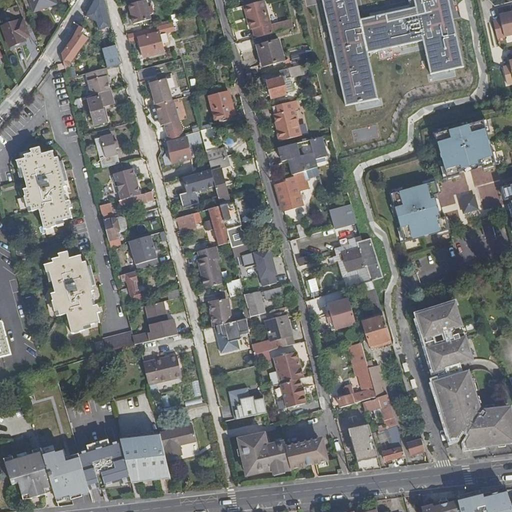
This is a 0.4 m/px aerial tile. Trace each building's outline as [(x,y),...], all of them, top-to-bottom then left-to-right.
[(29,0),(34,12),(56,4),(54,0),(29,0)] [(105,0),(93,0),(89,10),(86,15),(94,20),(96,15),(97,16),(100,28),(112,25),(105,0)] [(143,0),(134,0),(126,2),(131,21),(148,17),(143,0)] [(251,27),(254,35),(272,31),(262,0),(258,0),(251,2),(243,4),(250,27),(251,27)] [(352,0),(317,0),(340,104),(375,97),(365,51),(423,39),(430,71),(460,65),(445,0),(411,0),(413,7),(357,19),(352,0)] [(19,2),(0,9),(0,18),(10,48),(31,40),(19,2)] [(511,10),(498,14),(499,18),(492,20),(496,37),(511,33),(511,10)] [(170,29),(168,21),(127,32),(129,39),(138,37),(142,55),(163,49),(160,32),(170,29)] [(84,29),(80,26),(79,28),(71,43),(62,55),(66,69),(79,51),(89,38),(82,33),(84,29)] [(278,38),(257,44),(262,63),(283,57),(278,38)] [(89,58),(93,72),(108,67),(122,64),(117,44),(103,48),(105,53),(89,58)] [(311,49),(299,52),(302,62),(313,59),(311,49)] [(290,55),(292,65),(302,62),(299,52),(299,50),(296,50),(296,54),(290,55)] [(508,65),(501,67),(506,84),(511,82),(511,59),(507,61),(508,65)] [(304,71),(302,62),(292,65),(262,72),(264,81),(267,79),(271,97),(288,93),(284,76),(304,71)] [(110,77),(108,67),(93,72),(88,73),(94,96),(99,95),(111,91),(112,91),(110,84),(108,77),(110,77)] [(150,79),(155,101),(168,98),(171,97),(166,75),(150,79)] [(228,88),(209,94),(215,118),(235,112),(228,88)] [(115,104),(111,91),(99,95),(100,97),(90,100),(91,103),(87,104),(92,120),(95,119),(97,125),(108,123),(103,107),(115,104)] [(173,118),(168,98),(155,101),(150,102),(156,122),(159,122),(173,118)] [(276,128),(279,138),(300,134),(294,109),(297,108),(295,99),(271,105),(277,127),(276,128)] [(175,126),(173,118),(159,122),(161,129),(175,126)] [(480,162),(481,167),(494,163),(493,158),(481,120),(433,134),(446,178),(459,174),(457,170),(480,162)] [(161,129),(163,138),(177,135),(175,126),(161,129)] [(218,147),(213,126),(200,129),(208,159),(226,155),(227,154),(224,145),(218,147)] [(186,135),(178,137),(180,145),(188,143),(186,135)] [(96,140),(103,168),(120,163),(112,136),(96,140)] [(289,161),(292,172),(318,165),(316,157),(324,155),(319,136),(309,139),(312,150),(300,153),(297,141),(279,145),(282,158),(291,156),(293,159),(289,161)] [(178,137),(166,140),(171,161),(183,158),(180,145),(178,137)] [(188,143),(180,145),(183,158),(191,156),(188,143)] [(20,166),(23,166),(28,186),(25,186),(27,193),(25,194),(28,203),(33,202),(34,208),(41,206),(47,227),(58,224),(57,220),(73,216),(71,207),(74,206),(71,198),(67,199),(65,192),(67,192),(65,185),(68,184),(60,155),(56,156),(54,149),(43,152),(40,145),(32,147),(32,150),(25,153),(26,155),(18,158),(20,166)] [(226,155),(208,159),(211,168),(218,196),(220,203),(228,201),(230,201),(221,167),(229,165),(226,155)] [(299,182),(320,176),(318,165),(292,172),(291,173),(292,176),(284,178),(285,180),(274,182),(281,209),(299,203),(295,189),(300,188),(299,182)] [(122,200),(140,194),(133,168),(114,174),(122,200)] [(211,168),(183,175),(187,192),(215,185),(211,168)] [(432,196),(437,195),(433,183),(390,196),(403,244),(447,231),(444,218),(439,219),(432,196)] [(511,206),(511,222),(511,223),(511,183),(501,187),(505,200),(510,198),(511,206)] [(156,195),(155,190),(140,194),(122,200),(114,202),(116,207),(156,195)] [(473,195),(459,199),(463,214),(477,209),(473,195)] [(206,200),(208,207),(209,207),(220,204),(220,203),(218,196),(206,200)] [(229,204),(228,201),(220,203),(220,204),(227,230),(241,227),(235,202),(229,204)] [(114,219),(110,203),(101,206),(111,248),(121,245),(119,236),(122,232),(119,222),(114,219)] [(349,203),(328,208),(333,226),(354,221),(349,203)] [(227,230),(220,204),(209,207),(212,218),(205,219),(207,226),(213,225),(218,244),(230,241),(227,230)] [(195,221),(192,211),(176,216),(179,226),(195,221)] [(296,223),(300,236),(305,234),(301,221),(296,223)] [(242,229),(241,227),(227,230),(230,241),(231,246),(246,243),(245,238),(249,234),(242,229)] [(151,235),(129,241),(136,263),(157,257),(151,235)] [(367,265),(372,278),(382,275),(369,238),(360,240),(355,241),(356,247),(342,252),(347,270),(355,268),(367,265)] [(246,243),(231,246),(234,257),(241,255),(249,253),(246,243)] [(195,258),(202,287),(211,285),(205,262),(208,261),(211,260),(207,247),(195,250),(197,257),(195,258)] [(249,253),(241,255),(244,267),(256,264),(262,286),(275,283),(274,276),(276,275),(270,248),(249,253)] [(50,273),(52,273),(57,293),(54,294),(56,301),(55,301),(58,311),(62,310),(63,315),(69,313),(75,334),(87,331),(86,327),(102,323),(99,315),(102,313),(99,305),(95,306),(93,300),(96,299),(94,292),(96,291),(88,262),(85,263),(83,255),(71,258),(69,252),(60,254),(62,258),(55,259),(56,263),(47,265),(50,273)] [(214,284),(208,261),(205,262),(211,285),(214,284)] [(367,265),(355,268),(360,282),(364,280),(372,278),(367,265)] [(149,296),(141,270),(119,277),(120,282),(129,279),(135,300),(149,296)] [(229,291),(242,288),(240,281),(239,278),(225,281),(229,291)] [(372,278),(364,280),(366,289),(374,287),(372,278)] [(282,290),(281,287),(261,292),(262,296),(265,295),(266,299),(283,294),(282,290)] [(366,289),(374,314),(382,311),(374,287),(366,289)] [(166,293),(168,300),(181,296),(179,289),(166,293)] [(128,290),(123,292),(126,304),(131,302),(128,290)] [(258,290),(251,292),(244,293),(247,307),(249,317),(264,313),(262,304),(258,290)] [(207,298),(212,325),(213,325),(229,322),(227,305),(225,305),(223,296),(207,298)] [(355,321),(348,296),(327,302),(329,310),(332,318),(334,327),(355,321)] [(162,302),(146,306),(154,333),(135,338),(137,345),(138,347),(179,335),(174,319),(168,321),(162,302)] [(442,327),(445,338),(427,344),(429,351),(432,350),(434,357),(431,358),(434,365),(444,361),(444,363),(447,370),(439,373),(438,373),(439,376),(433,378),(451,434),(454,433),(459,436),(469,421),(477,426),(467,441),(473,444),(473,449),(511,444),(511,418),(510,419),(510,409),(496,410),(496,407),(487,407),(483,413),(481,412),(480,407),(479,405),(480,403),(468,367),(464,369),(460,356),(469,353),(465,339),(467,339),(463,328),(452,331),(451,329),(453,327),(453,326),(453,324),(461,321),(459,315),(456,316),(451,303),(441,306),(441,303),(426,307),(427,311),(417,314),(419,320),(422,319),(423,325),(421,326),(423,333),(442,327)] [(247,307),(241,308),(244,318),(249,317),(247,307)] [(370,346),(391,340),(382,311),(374,314),(361,318),(370,346)] [(251,345),(253,355),(270,350),(293,345),(291,337),(285,316),(265,320),(271,340),(251,345)] [(229,322),(213,325),(215,334),(220,333),(221,338),(216,339),(219,353),(232,350),(230,341),(236,339),(240,338),(239,334),(248,332),(244,318),(229,322)] [(0,359),(10,357),(0,326),(0,359)] [(110,353),(137,345),(135,338),(134,332),(106,339),(110,353)] [(230,341),(232,350),(238,349),(236,339),(230,341)] [(361,340),(349,343),(358,373),(361,372),(366,387),(353,390),(347,392),(338,395),(341,404),(362,398),(376,394),(367,360),(361,340)] [(270,350),(253,355),(255,364),(272,360),(270,350)] [(275,359),(282,384),(283,384),(302,379),(300,370),(303,369),(299,353),(275,359)] [(178,356),(164,359),(167,373),(169,381),(184,377),(178,356)] [(164,359),(145,365),(151,387),(169,381),(167,373),(164,359)] [(370,359),(367,360),(376,394),(386,391),(376,362),(372,363),(370,359)] [(302,379),(283,384),(289,408),(309,403),(306,395),(308,395),(306,388),(304,388),(302,379)] [(351,383),(345,385),(347,392),(353,390),(351,383)] [(251,387),(242,390),(244,398),(253,396),(251,387)] [(234,411),(235,420),(268,414),(264,398),(255,400),(254,396),(253,396),(244,398),(242,390),(229,393),(232,406),(238,405),(238,406),(239,410),(234,411)] [(366,412),(390,405),(386,391),(376,394),(362,398),(362,399),(366,412)] [(386,421),(394,419),(391,410),(384,413),(386,421)] [(359,461),(378,457),(372,437),(368,422),(350,427),(359,461)] [(194,426),(180,429),(182,436),(184,445),(198,441),(194,426)] [(180,429),(162,433),(163,434),(168,459),(183,455),(181,445),(184,445),(182,436),(180,429)] [(399,442),(395,430),(387,433),(391,445),(399,442)] [(285,469),(291,468),(291,467),(288,453),(285,444),(284,438),(266,443),(262,431),(236,438),(245,467),(251,466),(253,472),(272,468),(273,470),(285,468),(285,469)] [(167,479),(173,478),(168,459),(163,434),(134,435),(142,465),(146,481),(150,480),(150,477),(155,476),(155,478),(160,477),(160,476),(166,475),(167,479)] [(142,482),(146,481),(142,465),(134,435),(131,435),(131,438),(131,441),(124,442),(129,461),(134,480),(141,479),(142,482)] [(318,437),(285,444),(288,453),(291,467),(328,459),(325,447),(321,448),(318,437)] [(409,455),(425,451),(422,439),(406,444),(409,455)] [(124,483),(134,480),(129,461),(124,442),(112,445),(111,440),(98,444),(105,471),(110,489),(125,488),(124,483)] [(103,490),(110,489),(105,471),(98,444),(90,446),(92,451),(81,454),(82,456),(83,461),(86,471),(91,490),(101,487),(103,490)] [(400,447),(381,452),(383,460),(403,455),(400,447)] [(65,449),(45,456),(55,487),(56,491),(59,499),(72,496),(73,497),(84,494),(84,496),(93,493),(91,490),(86,471),(83,461),(82,456),(81,454),(68,458),(65,449)] [(16,459),(7,462),(14,485),(21,483),(25,496),(31,495),(32,500),(49,494),(48,490),(55,487),(45,456),(44,451),(36,453),(29,456),(21,458),(16,459)] [(457,501),(460,511),(511,511),(511,508),(505,489),(485,493),(484,490),(457,497),(457,501)] [(432,504),(421,507),(422,511),(460,511),(457,501),(433,507),(432,504)]
